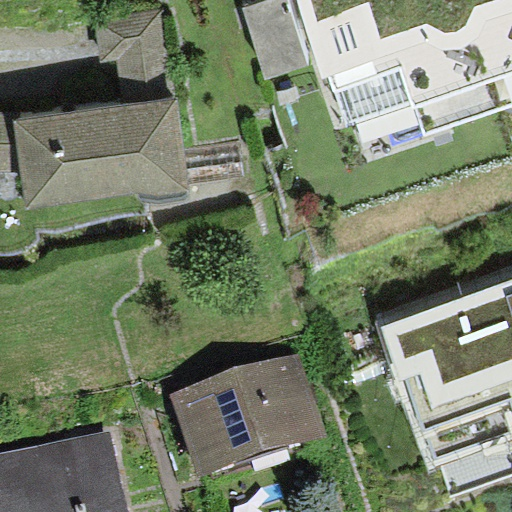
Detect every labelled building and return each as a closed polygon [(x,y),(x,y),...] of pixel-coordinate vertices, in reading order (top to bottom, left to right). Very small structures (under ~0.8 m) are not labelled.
[(511,0),(296,0),(345,148),(511,92),(511,0)] [(172,72),(0,104),(0,204),(190,169),(172,72)] [(511,263),(379,310),(441,487),(511,462),(511,263)] [(299,358),(161,404),(195,503),(332,457),(299,358)] [(124,511),(107,434),(0,458),(0,511),(124,511)]
